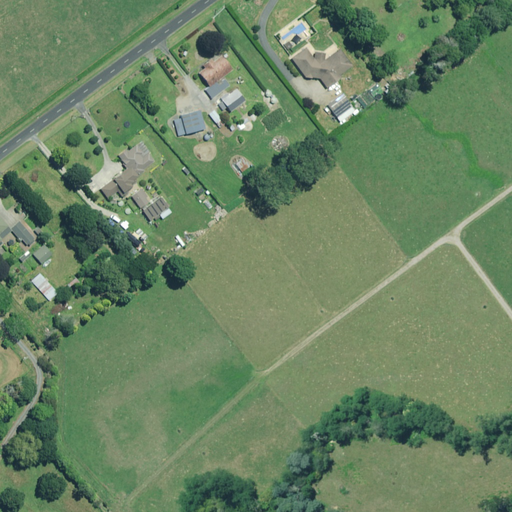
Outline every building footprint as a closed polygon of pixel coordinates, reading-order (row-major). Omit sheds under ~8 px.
[(305,48),(290,58),(305,78),(310,79),(314,78),(320,79),(326,88),(341,77),(340,75),(352,67),(339,49),(335,53),(325,60),(326,54),(314,52),(313,58),(305,48)] [(231,71),(218,54),(205,64),(206,67),(198,73),(208,87),(204,90),(211,99),(228,86),(222,78),(231,71)] [(244,102),(235,90),(217,104),(223,111),(226,108),(230,112),(244,102)] [(375,102),(367,92),(356,101),(363,111),(375,102)] [(351,106),(342,94),(326,105),(339,122),(354,111),(351,106)] [(224,124),(214,111),(208,115),(219,128),(224,124)] [(204,130),(199,112),(180,117),(181,118),(173,120),(177,137),(204,130)] [(143,172),(143,171),(156,161),(142,141),(136,146),(135,145),(127,150),(126,149),(117,156),(127,168),(110,180),(111,181),(100,189),(107,199),(119,190),(122,194),(131,187),(128,183),(143,172)] [(249,167),(243,158),(234,164),(241,173),(249,167)] [(150,201),(141,189),(131,196),(139,209),(150,201)] [(160,217),(162,219),(171,213),(167,208),(170,206),(163,197),(142,212),(149,221),(153,218),(155,221),(160,217)] [(0,240),(11,231),(0,218),(0,240)] [(34,239),(20,222),(10,229),(20,241),(21,240),(26,245),(34,239)] [(51,255),(44,246),(33,255),(41,264),(51,255)] [(30,256),(27,252),(19,259),(22,263),(30,256)] [(57,293),(39,274),(31,281),(49,301),(57,293)] [(80,283),(76,279),(71,284),(75,287),(80,283)]
